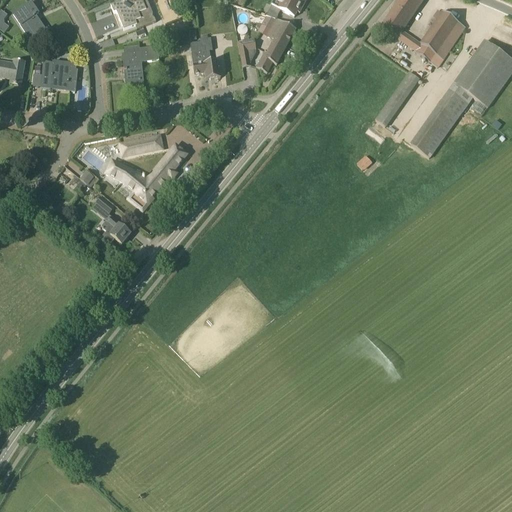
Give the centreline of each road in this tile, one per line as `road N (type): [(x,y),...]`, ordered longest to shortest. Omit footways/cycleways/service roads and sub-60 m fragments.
road 1 (secondary): [(0,464),(262,133)]
road 2 (secondary): [(262,133),(372,0)]
road 3 (residential): [(100,125),(91,46),(66,0)]
